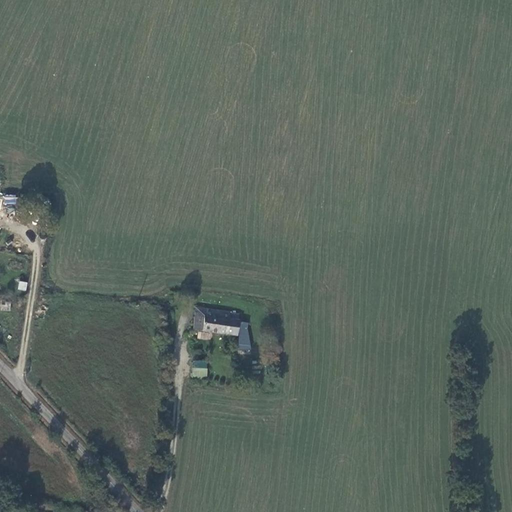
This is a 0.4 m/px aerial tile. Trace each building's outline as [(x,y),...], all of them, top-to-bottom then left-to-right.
[(0,272),(9,275),(12,261),(0,258),(0,272)] [(26,291),(27,282),(18,281),(18,290),(26,291)] [(194,330),(236,335),(236,334),(238,321),(238,320),(229,319),(229,313),(195,309),(194,330)] [(249,323),(238,321),(236,334),(248,335),(249,323)] [(194,368),(193,379),(204,379),(204,369),(194,368)]
